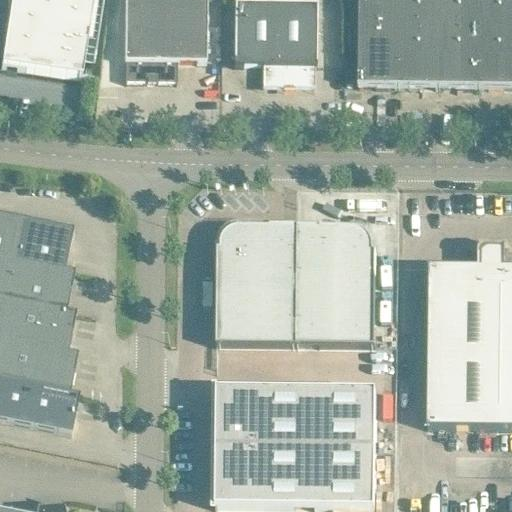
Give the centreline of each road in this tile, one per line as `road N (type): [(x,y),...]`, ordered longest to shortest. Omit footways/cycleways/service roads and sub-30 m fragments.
road 1 (residential): [(511,169),(151,169)]
road 2 (residential): [(0,201),(99,225),(103,452)]
road 3 (unclassified): [(147,455),(151,169)]
road 4 (residential): [(0,148),(151,169)]
